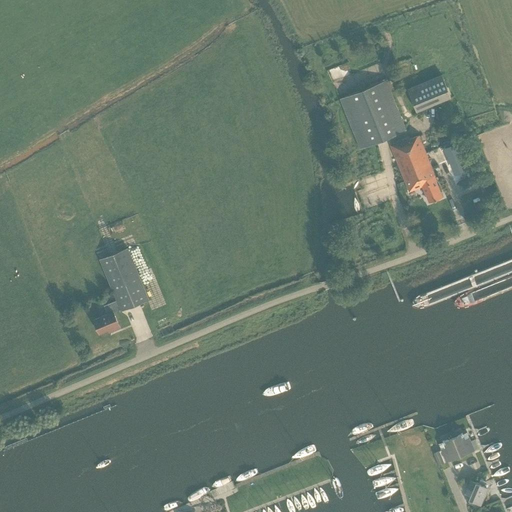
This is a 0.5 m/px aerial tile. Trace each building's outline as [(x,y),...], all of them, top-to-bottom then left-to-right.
[(327,70),(330,82),(348,77),(345,65),(327,70)] [(451,98),(441,75),(407,89),(416,112),(451,98)] [(429,203),(442,197),(436,181),(437,181),(434,173),(441,170),(435,156),(428,159),(419,136),(410,139),(409,138),(386,81),(340,99),(360,149),(387,138),(409,192),(422,187),(429,203)] [(459,142),(445,147),(456,174),(469,168),(459,142)] [(129,219),(132,229),(137,227),(134,217),(129,219)] [(93,320),(99,334),(112,329),(113,331),(120,328),(114,313),(120,310),(121,311),(148,300),(128,249),(100,260),(116,301),(104,306),(108,314),(93,320)] [(459,429),(450,433),(453,438),(460,456),(470,452),(469,450),(470,448),(472,447),(474,451),(478,449),(474,440),(471,442),(469,438),(467,433),(463,434),(462,434),(462,433),(461,434),(459,429)] [(443,442),(439,444),(441,449),(445,459),(447,458),(449,458),(450,460),(460,456),(453,438),(443,442)] [(444,463),(439,451),(433,454),(438,465),(444,463)] [(470,481),(468,488),(473,490),(469,500),(480,504),(485,493),(487,488),(482,485),(483,480),(481,479),(479,484),(476,483),(470,481)]
